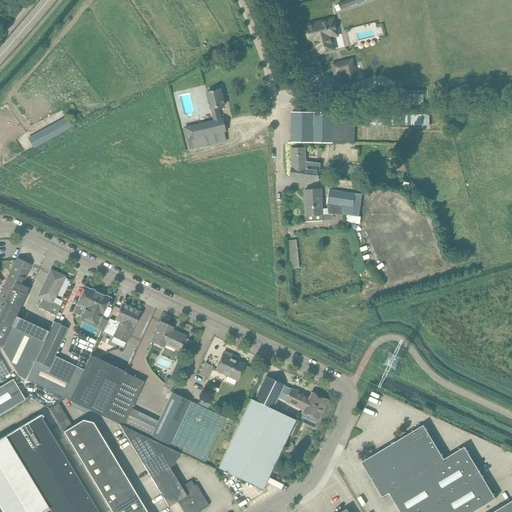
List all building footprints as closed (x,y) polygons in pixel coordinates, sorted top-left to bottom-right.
[(347,0),(338,4),(340,10),(366,0),(347,0)] [(403,26),(401,14),(375,19),(377,31),(403,26)] [(327,51),(324,39),(337,35),(333,19),(301,27),(306,43),(314,41),(317,53),(327,51)] [(335,76),(344,74),(347,85),(358,83),(352,60),(332,65),(335,76)] [(211,109),(214,120),(221,119),(218,107),(224,106),(220,89),(207,93),(211,109)] [(423,104),(424,94),(411,93),(410,103),(423,104)] [(291,142),(333,143),(333,115),(333,113),(330,113),(330,107),(319,107),(318,112),(297,112),(294,112),(291,112),(291,141),(291,142)] [(429,125),(429,113),(397,114),(397,119),(393,119),(393,126),(429,125)] [(214,120),(185,128),(190,150),(226,141),(224,132),(226,131),(222,118),(221,119),(214,120)] [(49,127),(28,139),(33,148),(54,136),(49,127)] [(292,167),(290,177),(318,181),(320,163),(305,161),(305,148),(291,149),(292,167)] [(321,189),(304,190),(306,216),(306,218),(306,222),(323,220),(323,214),(328,214),(333,214),(346,215),(349,216),(350,207),(360,208),(361,203),(354,202),(355,193),(329,190),(327,203),(327,209),(322,209),(321,189)] [(287,241),(290,269),(299,268),(296,240),(287,241)] [(0,345),(0,347),(16,316),(30,285),(23,282),(31,265),(17,258),(0,293),(0,345)] [(56,316),(60,307),(52,303),(65,276),(50,270),(37,297),(42,299),(38,307),(56,316)] [(84,287),(71,313),(97,325),(110,298),(92,289),(91,290),(84,287)] [(122,304),(115,319),(114,322),(109,319),(103,332),(125,342),(132,327),(133,328),(140,312),(122,304)] [(1,348),(15,370),(18,376),(25,379),(48,331),(46,330),(45,332),(39,329),(29,319),(27,322),(17,318),(18,317),(16,316),(0,347),(1,348)] [(53,321),(48,331),(25,379),(69,400),(83,370),(55,356),(67,328),(53,321)] [(160,322),(151,341),(163,347),(165,347),(162,353),(174,359),(178,351),(185,336),(171,330),(172,327),(160,322)] [(0,379),(9,374),(15,370),(1,348),(0,348),(0,379)] [(224,352),(215,370),(237,380),(244,364),(230,358),(231,355),(224,352)] [(69,400),(87,409),(105,417),(126,373),(126,372),(108,364),(90,355),(83,370),(69,400)] [(166,377),(163,383),(166,384),(172,387),(173,387),(175,382),(183,366),(183,365),(177,363),(177,362),(169,379),(166,377)] [(207,378),(213,366),(205,363),(199,374),(207,378)] [(105,417),(119,424),(123,426),(144,382),(126,373),(105,417)] [(253,400),(271,409),(283,385),(264,377),(253,400)] [(0,414),(25,399),(13,379),(0,386),(0,414)] [(285,402),(303,410),(302,412),(318,420),(327,401),(311,393),(309,398),(291,389),(285,402)] [(158,421),(150,437),(169,446),(170,445),(205,462),(226,418),(203,407),(171,392),(158,421)] [(253,400),(250,399),(217,468),(262,489),(295,420),(271,409),(253,400)] [(98,511),(40,414),(0,438),(0,508),(2,511),(98,511)] [(71,445),(97,429),(92,422),(82,420),(63,431),(71,445)] [(179,453),(123,426),(119,424),(168,507),(177,501),(183,511),(197,511),(209,505),(196,484),(194,486),(191,480),(181,487),(169,467),(174,464),(179,453)] [(372,480),(382,497),(389,493),(400,511),(473,511),(495,499),(480,473),(464,447),(444,459),(434,442),(423,425),(406,435),(383,449),(375,454),(368,458),(361,462),(372,480)] [(79,458),(104,442),(97,429),(71,445),(79,458)] [(87,470),(112,455),(104,442),(79,458),(87,470)] [(102,496),(128,481),(112,455),(87,470),(102,496)] [(277,477),(289,482),(294,470),(282,465),(277,477)] [(110,509),(135,493),(128,481),(102,496),(110,509)] [(111,511),(133,511),(143,506),(135,493),(110,509),(111,511)] [(511,511),(511,500),(492,511),(511,511)]
